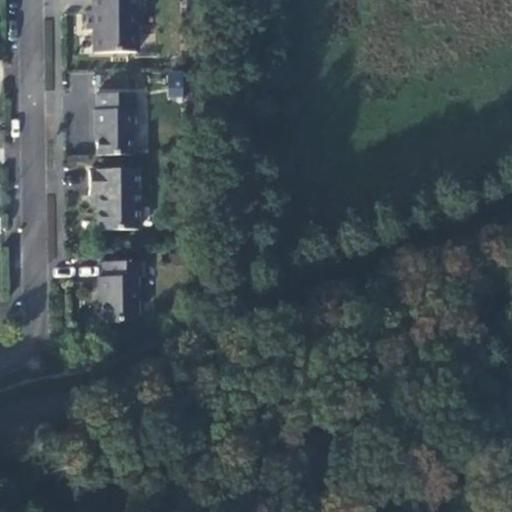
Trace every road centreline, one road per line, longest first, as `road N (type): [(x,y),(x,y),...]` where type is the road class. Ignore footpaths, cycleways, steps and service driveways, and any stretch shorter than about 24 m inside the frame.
road 1 (unclassified): [(0,437),(511,235)]
road 2 (residential): [(29,0),(30,347)]
